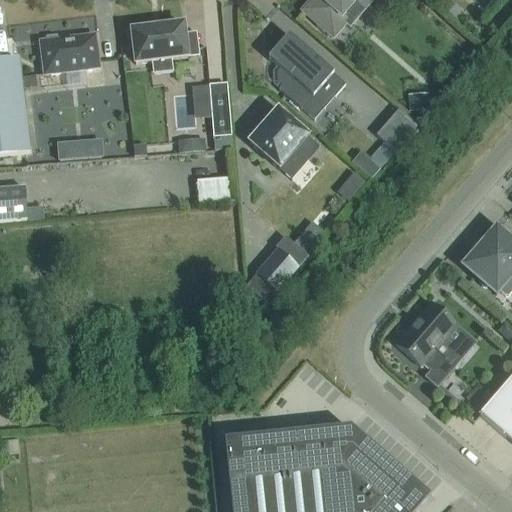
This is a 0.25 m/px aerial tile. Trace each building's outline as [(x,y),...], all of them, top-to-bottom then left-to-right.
[(372,0),(314,0),(303,13),(332,39),(346,23),(349,26),(372,0)] [(187,60),(184,36),(183,27),(131,34),(135,66),(187,60)] [(333,76),(288,37),(267,61),(279,72),(276,75),(277,85),(281,89),(278,92),(302,113),(323,89),(335,99),(345,87),(333,77),(333,76)] [(44,77),(98,71),(94,38),(60,42),(57,38),(46,39),(44,44),(40,45),(44,77)] [(0,159),(30,156),(18,62),(0,64),(0,159)] [(231,139),(227,87),(209,89),(213,140),(231,139)] [(431,113),(430,95),(407,97),(408,114),(431,113)] [(419,131),(398,112),(376,138),(397,157),(419,131)] [(297,152),(309,162),(320,150),(308,140),(308,139),(277,113),(264,127),(261,124),(247,140),(251,143),(248,146),(279,172),(297,152)] [(205,142),(185,143),(185,156),(205,155),(205,142)] [(102,147),(90,147),(91,162),(103,161),(102,147)] [(231,177),(193,180),(195,204),(233,201),(231,177)] [(0,224),(44,220),(43,210),(27,211),(25,190),(0,192),(0,224)] [(511,278),(511,245),(496,231),(463,269),(479,283),(479,284),(479,285),(480,287),(481,288),(482,289),(484,289),(485,290),(487,290),(495,297),(499,293),(505,298),(507,298),(511,292),(511,278)] [(277,252),(255,278),(276,296),(298,270),(277,252)] [(0,312),(11,312),(9,289),(0,289),(0,312)] [(433,354),(455,328),(431,307),(396,348),(420,369),(422,367),(429,374),(424,380),(437,392),(455,371),(442,360),(441,361),(433,354)] [(511,380),(479,418),(511,446),(511,380)] [(350,430),(224,443),(230,511),(406,511),(421,495),(403,479),(401,482),(358,445),(362,441),(350,430)] [(28,446),(15,448),(18,466),(30,464),(28,446)]
